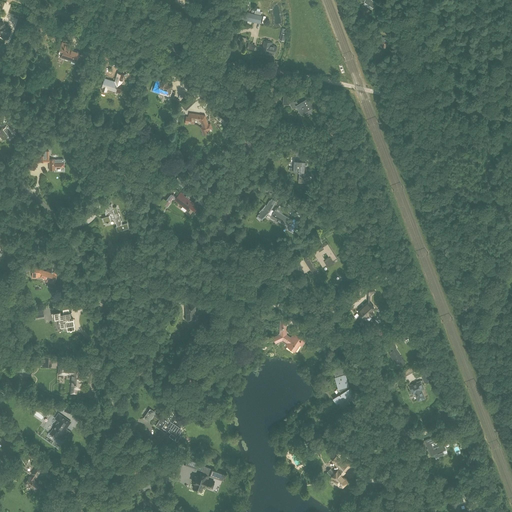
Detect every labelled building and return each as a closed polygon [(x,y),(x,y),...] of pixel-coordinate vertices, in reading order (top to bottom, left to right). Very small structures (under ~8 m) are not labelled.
[(252,22),(261,24),(262,17),(253,15),(252,22)] [(3,22),(0,20),(0,30),(4,32),(4,34),(3,36),(8,37),(11,28),(8,26),(8,25),(4,24),(4,22),(3,22)] [(261,51),(275,54),(277,46),(275,46),(275,45),(272,44),(272,41),(264,40),(263,47),(262,46),(261,51)] [(6,51),(8,44),(3,42),(0,49),(6,51)] [(71,63),(74,64),(76,61),(79,51),(70,48),(71,45),(62,42),(59,49),(63,51),(61,56),(72,60),(71,63)] [(80,55),(86,57),(89,50),(83,48),(80,55)] [(107,89),(119,93),(122,83),(124,74),(118,72),(115,81),(104,78),(102,87),(102,90),(107,91),(107,89)] [(168,96),(174,98),(176,92),(173,91),(172,91),(172,90),(171,89),(173,85),(168,83),(168,84),(167,83),(168,80),(163,79),(163,80),(157,78),(153,90),(168,95),(168,96)] [(297,107),(301,114),(314,107),(309,98),(298,104),(297,101),(292,102),(291,102),(290,103),(290,104),(290,105),(292,108),(297,107)] [(206,117),(205,118),(203,116),(203,115),(190,113),(189,117),(186,116),(185,123),(188,124),(189,122),(193,123),(194,119),(199,120),(200,120),(202,121),(203,124),(202,125),(203,127),(202,127),(202,128),(203,131),(205,134),(209,133),(208,130),(212,128),(211,123),(208,124),(206,117)] [(0,135),(3,139),(8,136),(9,137),(13,134),(7,126),(4,129),(2,127),(0,128),(0,135)] [(64,162),(64,159),(49,159),(49,151),(44,151),(44,156),(41,156),(36,156),(36,162),(45,162),(49,162),(49,170),(55,170),(55,167),(64,167),(64,162)] [(301,182),(310,183),(310,174),(304,174),(305,162),(294,161),(294,171),(299,172),(299,180),(302,180),(301,182)] [(189,207),(195,211),(198,206),(189,199),(191,197),(187,194),(186,196),(183,195),(184,194),(181,191),(177,197),(174,194),(173,193),(173,194),(171,193),(166,199),(163,197),(162,199),(159,197),(157,200),(164,206),(165,204),(167,206),(173,198),(187,209),(189,207)] [(278,220),(287,226),(291,219),(275,210),(274,213),(270,211),(276,201),(272,199),(271,201),(270,200),(265,208),(263,210),(262,209),(259,213),(259,214),(258,215),(262,219),(268,213),(272,215),(271,217),(278,221),(278,220)] [(116,226),(118,231),(129,228),(127,223),(122,224),(117,206),(113,207),(112,204),(104,206),(106,212),(105,212),(106,216),(103,217),(105,223),(111,221),(111,220),(115,219),(115,220),(117,226),(116,226)] [(293,217),(300,221),(303,217),(301,216),(302,215),(301,214),(302,213),(299,211),(298,213),(297,212),(293,217)] [(323,247),(322,246),(318,249),(319,250),(314,253),(323,267),(327,264),(328,266),(334,262),(333,260),(337,258),(328,244),(323,247)] [(20,265),(23,273),(31,270),(27,262),(20,265)] [(313,264),(309,266),(313,273),(318,271),(313,264)] [(47,281),(55,284),(57,275),(60,270),(57,268),(54,273),(43,270),(43,271),(40,270),(40,267),(33,268),(33,277),(38,277),(38,275),(42,276),(41,277),(48,279),(47,281)] [(363,290),(369,296),(376,290),(370,284),(363,290)] [(195,299),(201,301),(203,294),(190,290),(188,297),(193,298),(195,299)] [(192,318),(192,321),(197,321),(199,319),(198,314),(196,314),(195,311),(196,311),(195,302),(186,303),(187,318),(192,318)] [(358,311),(365,319),(370,314),(370,315),(371,315),(372,315),(373,315),(373,314),(374,313),(374,312),(373,312),(372,310),(374,308),(369,302),(358,311)] [(31,309),(32,318),(44,316),(42,308),(31,309)] [(67,325),(68,330),(75,328),(74,318),(71,319),(70,316),(71,316),(71,312),(69,312),(69,308),(63,309),(64,313),(61,314),(60,311),(53,313),(53,316),(55,316),(55,319),(59,318),(60,321),(59,321),(59,327),(67,325)] [(287,320),(281,320),(280,333),(279,334),(273,337),(275,341),(281,338),(287,342),(286,344),(295,351),(299,344),(302,345),(305,340),(294,333),(291,338),(286,334),(287,320)] [(238,333),(242,334),(243,327),(246,327),(246,324),(235,323),(235,328),(238,328),(238,333)] [(398,362),(401,366),(405,363),(395,348),(396,347),(394,344),(388,348),(390,351),(389,352),(396,364),(398,362)] [(71,393),(77,393),(77,388),(81,389),(81,384),(83,384),(83,383),(84,383),(84,382),(85,382),(85,381),(85,380),(84,380),(84,379),(83,379),(83,374),(82,374),(82,367),(73,366),(73,367),(66,367),(67,362),(59,362),(59,370),(59,369),(58,372),(63,372),(67,372),(67,373),(70,374),(70,373),(74,374),(73,385),(72,385),(71,393)] [(419,369),(425,382),(432,379),(426,365),(419,369)] [(339,403),(342,408),(350,403),(348,401),(356,396),(353,391),(352,392),(350,388),(349,388),(348,385),(345,374),(345,375),(342,366),(333,369),(336,377),(335,378),(339,388),(341,393),(334,398),(338,403),(339,403)] [(416,392),(419,399),(424,396),(421,390),(424,389),(421,381),(409,386),(412,394),(416,392)] [(175,439),(178,441),(181,435),(179,434),(178,433),(180,429),(172,423),(182,409),(176,405),(175,407),(171,404),(167,410),(168,410),(157,426),(165,431),(167,430),(171,432),(169,435),(175,439)] [(143,417),(149,421),(156,412),(150,408),(143,417)] [(58,434),(64,439),(69,431),(65,428),(67,426),(71,422),(59,414),(56,418),(60,421),(59,424),(58,423),(50,433),(56,437),(58,434)] [(176,426),(182,429),(186,423),(180,419),(176,426)] [(434,454),(435,457),(444,454),(443,450),(446,449),(444,445),(449,443),(448,439),(443,441),(440,434),(425,440),(431,455),(434,454)] [(33,449),(28,456),(43,466),(48,459),(33,449)] [(195,492),(196,488),(214,494),(217,487),(201,481),(202,476),(227,483),(230,472),(196,463),(197,461),(172,454),(169,465),(194,472),(192,478),(190,477),(190,479),(187,478),(185,484),(187,485),(186,489),(195,492)] [(446,455),(438,458),(440,464),(449,461),(446,455)] [(339,484),(342,487),(347,481),(341,475),(351,466),(346,460),(343,464),(342,462),(336,456),(332,460),(337,466),(340,469),(335,474),(331,469),(327,472),(334,480),(334,482),(337,485),(338,485),(339,484)] [(302,475),(307,472),(301,460),(296,463),(302,475)] [(34,487),(37,489),(41,484),(37,481),(37,482),(34,479),(37,476),(37,477),(43,469),(38,465),(32,473),(34,474),(31,477),(30,476),(25,482),(25,483),(27,485),(29,484),(33,488),(34,487)] [(452,510),(452,511),(460,511),(459,503),(464,502),(462,493),(452,496),(453,502),(451,503),(451,504),(450,504),(449,505),(448,506),(448,508),(449,508),(449,509),(450,510),(452,510)]
